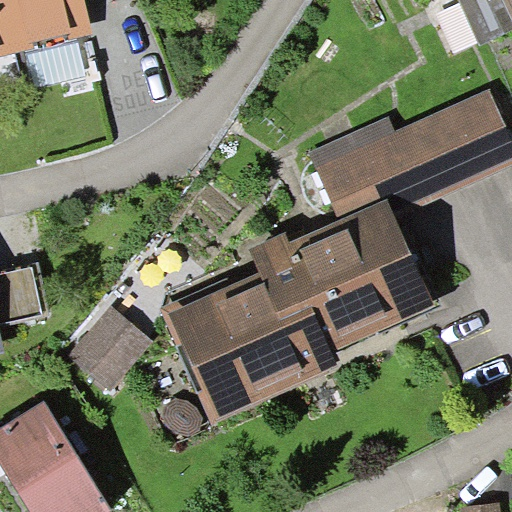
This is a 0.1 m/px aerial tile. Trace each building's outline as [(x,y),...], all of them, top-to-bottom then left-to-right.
[(1,0),(0,0),(0,56),(14,52),(1,0)] [(85,0),(1,0),(14,52),(93,33),(85,0)] [(511,0),(462,0),(482,43),(511,26),(511,0)] [(381,217),(508,161),(482,102),(381,147),(372,129),(312,156),(320,174),(319,175),(344,231),(259,269),(266,283),(176,323),(214,409),(321,361),(315,347),(370,323),(375,335),(397,325),(391,313),(418,302),(381,217)] [(0,296),(0,351),(12,349),(0,296)] [(42,400),(0,427),(0,466),(30,511),(104,511),(112,507),(42,400)]
